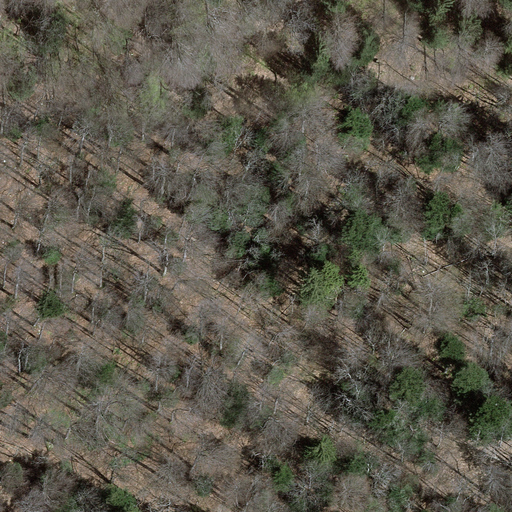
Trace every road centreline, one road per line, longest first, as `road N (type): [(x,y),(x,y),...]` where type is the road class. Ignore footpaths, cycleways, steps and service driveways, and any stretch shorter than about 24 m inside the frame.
road 1 (track): [(99,511),(307,371),(511,260)]
road 2 (track): [(0,335),(315,0)]
road 3 (track): [(196,511),(359,343)]
